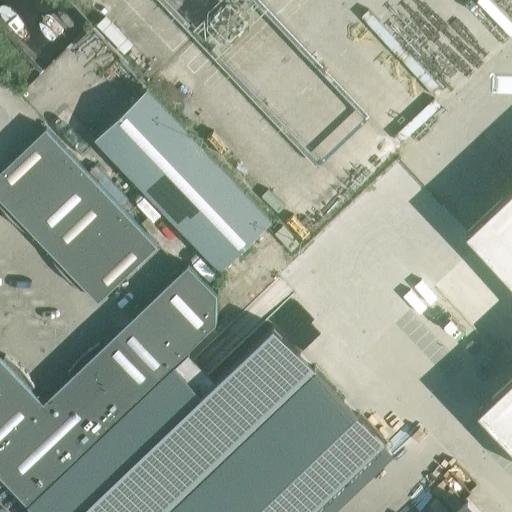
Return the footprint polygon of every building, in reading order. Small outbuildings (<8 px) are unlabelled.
[(149,89),(95,139),(202,252),(217,269),(264,224),(271,218),(149,89)] [(46,127),(0,170),(0,197),(1,198),(0,198),(0,205),(2,209),(9,218),(74,156),(46,127)] [(28,227),(42,242),(101,185),(74,156),(9,218),(17,225),(26,231),(27,230),(26,230),(28,227)] [(58,267),(65,275),(129,214),(101,185),(42,242),(56,256),(53,258),(53,257),(52,258),(58,267)] [(511,377),(478,409),(511,445),(511,187),(467,231),(511,278),(511,377)] [(73,283),(81,289),(82,288),(81,287),(84,285),(98,300),(157,244),(129,214),(65,275),(73,283)] [(216,322),(216,314),(216,293),(188,263),(144,306),(187,351),(216,322)] [(157,378),(187,351),(144,306),(115,333),(157,378)] [(28,504),(35,511),(310,511),(384,442),(273,325),(201,393),(174,365),(28,504)] [(86,390),(114,419),(157,378),(115,333),(101,347),(98,344),(99,344),(98,343),(89,348),(81,356),(100,376),(86,390)] [(0,355),(0,388),(21,368),(13,361),(5,354),(4,355),(5,356),(2,358),(0,355)] [(0,474),(27,502),(114,419),(86,390),(100,376),(81,356),(74,363),(67,372),(69,373),(69,372),(71,375),(43,401),(0,443),(0,474)] [(0,388),(0,443),(43,401),(30,387),(32,385),(33,386),(34,385),(28,376),(21,368),(0,388)] [(476,511),(467,502),(455,511),(476,511)]
